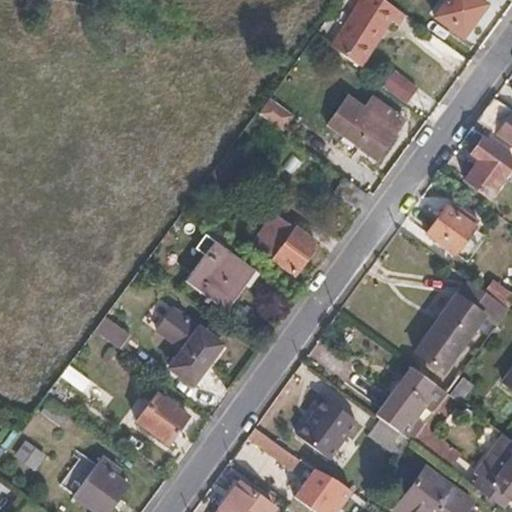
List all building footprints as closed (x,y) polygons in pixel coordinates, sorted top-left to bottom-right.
[(382,0),(362,0),(354,12),(367,20),(375,9),(396,21),(401,13),(382,0)] [(445,0),(433,17),(462,38),(487,4),(480,0),(445,0)] [(367,20),(354,12),(331,47),(357,65),(388,18),(375,9),(367,20)] [(395,72),(382,90),(406,107),(418,89),(395,72)] [(403,120),(410,111),(406,107),(382,90),(363,76),(328,124),(375,159),(403,120)] [(293,117),(268,99),(257,114),(282,132),(293,117)] [(487,139),(511,157),(511,110),(495,99),(478,122),(492,132),(487,139)] [(488,199),(511,164),(511,159),(483,139),(471,155),(479,160),(463,181),(488,199)] [(246,174),(260,184),(270,172),(256,160),(246,174)] [(366,194),(343,177),(333,192),(356,208),(366,194)] [(294,274),(316,243),(273,213),(259,203),(237,234),(250,243),(294,274)] [(446,207),(426,234),(454,255),(478,222),(461,209),(457,215),(446,207)] [(195,248),(203,255),(184,281),(224,311),(254,271),(205,235),(195,248)] [(508,310),(511,303),(511,294),(492,281),(484,292),(508,310)] [(508,310),(484,292),(474,285),(463,301),(455,295),(413,352),(443,374),(485,317),(496,325),(508,310)] [(168,367),(193,385),(222,344),(198,326),(171,307),(155,329),(182,349),(168,367)] [(106,316),(96,330),(119,347),(130,334),(106,316)] [(434,385),(411,368),(376,416),(398,433),(434,385)] [(511,370),(503,383),(511,388),(511,370)] [(91,381),(83,392),(105,408),(113,396),(91,381)] [(136,420),(168,443),(187,415),(175,406),(177,404),(166,396),(164,399),(156,392),(136,420)] [(459,402),(447,393),(412,442),(446,467),(455,455),(432,438),(459,402)] [(314,442),(299,431),(297,434),(330,458),(357,421),(324,397),(321,401),(344,418),(322,447),(314,442)] [(318,398),(296,429),(299,431),(314,442),(322,447),(344,418),(321,401),(318,398)] [(47,402),(40,412),(59,425),(66,416),(47,402)] [(511,441),(463,405),(456,414),(497,445),(475,475),(511,502),(511,500),(511,441)] [(300,461),(255,429),(248,437),(293,470),(300,461)] [(25,462),(34,468),(43,456),(26,444),(19,452),(28,458),(25,462)] [(73,496),(95,511),(105,511),(126,484),(119,478),(122,474),(101,458),(73,496)] [(464,511),(472,501),(425,467),(394,510),(396,511),(464,511)] [(336,480),(359,496),(365,488),(342,472),(336,480)] [(313,474),(295,497),(315,511),(337,511),(339,509),(325,497),(332,488),(313,474)] [(240,482),(217,511),(271,511),(274,508),(240,482)] [(346,499),(332,488),(325,497),(339,509),(346,499)]
